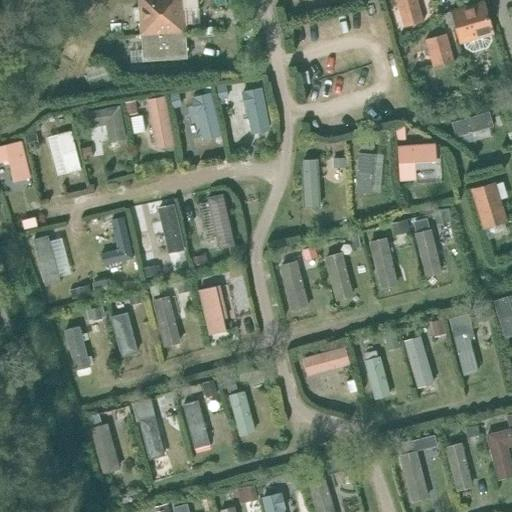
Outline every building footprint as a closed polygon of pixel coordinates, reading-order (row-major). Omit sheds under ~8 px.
[(140,0),(140,7),(133,7),(134,23),(141,23),(141,37),(187,36),(186,10),(199,10),(199,0),(140,0)] [(417,0),(395,0),(404,27),(424,22),(417,0)] [(464,10),(446,15),(449,29),(456,27),(461,44),(464,43),(466,50),(474,53),(488,49),(492,42),(491,36),(494,35),(484,3),(463,9),(464,10)] [(446,33),(425,40),(433,68),(454,62),(446,33)] [(187,59),(187,36),(141,37),(142,60),(187,59)] [(261,90),(240,94),(249,136),(270,131),(261,90)] [(212,94),(191,98),(200,140),(221,135),(212,94)] [(166,99),(144,104),(153,145),(175,141),(166,99)] [(118,107),(88,113),(91,129),(104,126),(109,146),(126,143),(118,107)] [(488,112),(453,124),(458,139),(493,128),(488,112)] [(70,131),(49,136),(58,177),(79,173),(70,131)] [(24,142),(3,147),(12,189),(33,184),(24,142)] [(90,144),(81,146),(83,155),(92,153),(90,144)] [(435,146),(399,148),(400,166),(436,164),(435,146)] [(384,156),(360,154),(357,195),(381,196),(384,156)] [(317,161),(301,162),(304,210),(320,209),(317,161)] [(493,184),(472,190),(484,230),(505,223),(493,184)] [(223,196),(207,200),(219,249),(235,245),(223,196)] [(174,207),(159,210),(169,256),(185,253),(174,207)] [(124,219),(111,221),(117,251),(100,255),(103,268),(133,262),(124,219)] [(431,229),(415,233),(426,279),(442,275),(431,229)] [(50,238),(33,242),(45,287),(61,283),(50,238)] [(385,240),(369,243),(380,290),(396,286),(385,240)] [(340,253),(325,257),(335,303),(351,300),(340,253)] [(297,264),(281,267),(292,313),(307,310),(297,264)] [(218,290),(200,293),(209,336),(227,332),(218,290)] [(511,310),(508,297),(493,303),(505,340),(511,338),(511,310)] [(171,299),(153,303),(163,348),(181,344),(171,299)] [(128,315),(110,319),(121,360),(139,355),(128,315)] [(468,317),(452,320),(462,377),(479,374),(468,317)] [(80,327),(63,332),(74,372),(91,368),(80,327)] [(421,338),(405,342),(416,388),(432,384),(421,338)] [(345,349),(304,359),(308,378),(350,367),(345,349)] [(379,356),(364,360),(374,403),(390,399),(379,356)] [(242,393),(227,397),(237,443),(253,439),(242,393)] [(150,400),(132,404),(136,421),(154,417),(150,400)] [(199,403),(184,407),(194,453),(210,449),(199,403)] [(108,428),(92,431),(103,477),(118,474),(108,428)] [(511,433),(511,431),(487,436),(497,483),(511,479),(511,466),(508,451),(511,449),(511,433)] [(462,443),(446,447),(457,493),(472,489),(462,443)] [(417,455),(402,459),(412,505),(428,501),(417,455)] [(332,511),(325,480),(309,484),(315,511),(332,511)] [(281,511),(278,497),(263,501),(265,511),(281,511)]
